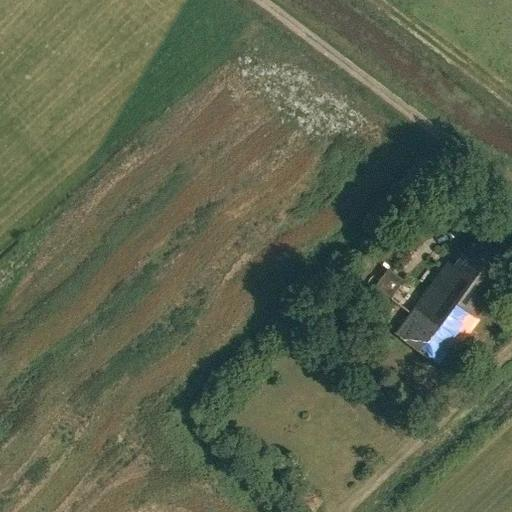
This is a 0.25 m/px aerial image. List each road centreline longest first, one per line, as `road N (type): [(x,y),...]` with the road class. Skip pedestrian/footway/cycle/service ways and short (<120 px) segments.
road 1 (unclassified): [(511,188),(261,0)]
road 2 (track): [(511,347),(340,511)]
